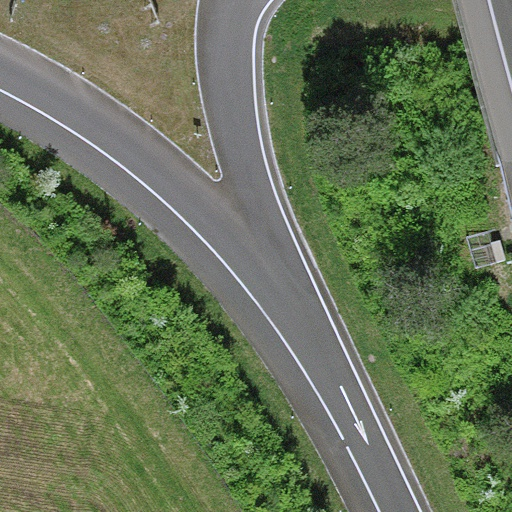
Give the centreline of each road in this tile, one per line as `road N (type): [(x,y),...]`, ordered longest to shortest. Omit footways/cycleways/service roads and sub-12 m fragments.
road 1 (motorway): [(0,62),(109,124),(193,193),(283,298)]
road 2 (motorway): [(225,0),(224,74),(283,298)]
road 3 (motorway): [(283,298),(397,511)]
